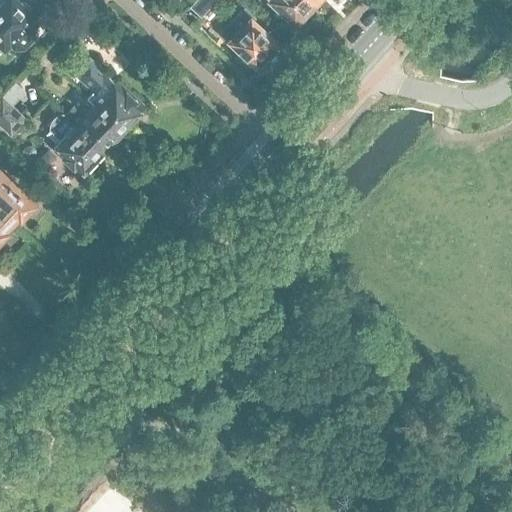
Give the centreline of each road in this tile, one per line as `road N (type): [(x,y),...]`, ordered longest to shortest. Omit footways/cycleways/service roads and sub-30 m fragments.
road 1 (tertiary): [(79,359),(283,139)]
road 2 (residential): [(285,511),(163,438),(79,359)]
road 3 (residential): [(283,139),(130,0)]
road 4 (residential): [(511,80),(465,99),(376,77),(353,62)]
